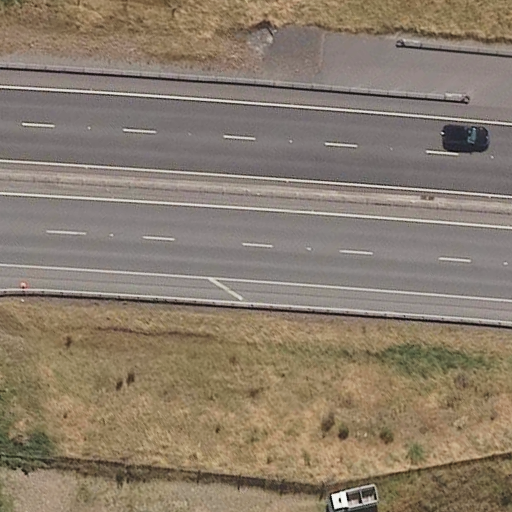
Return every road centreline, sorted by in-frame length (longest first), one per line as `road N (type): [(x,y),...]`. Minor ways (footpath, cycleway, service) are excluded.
road 1 (motorway): [(0,132),(511,167)]
road 2 (motorway): [(511,258),(0,225)]
